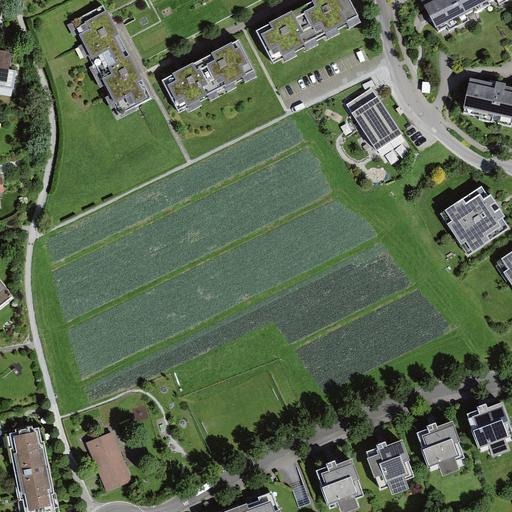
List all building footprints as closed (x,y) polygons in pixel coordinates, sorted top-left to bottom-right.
[(315,46),(358,23),(345,0),(327,0),(299,15),(315,46)] [(430,0),(421,5),(436,35),(505,0),(430,0)] [(95,72),(126,57),(103,10),(72,25),(95,72)] [(315,46),(299,15),(255,38),(271,69),(315,46)] [(201,67),(216,98),(256,77),(241,47),(201,67)] [(0,87),(13,89),(16,72),(9,70),(12,54),(0,51),(0,87)] [(95,72),(120,122),(151,105),(126,57),(95,72)] [(216,98),(201,67),(163,86),(178,117),(216,98)] [(511,127),(511,94),(470,85),(464,117),(511,127)] [(347,106),(352,114),(378,98),(372,89),(347,106)] [(352,114),(352,115),(377,153),(403,136),(378,98),(352,114)] [(441,215),(469,257),(510,230),(482,187),(441,215)] [(511,254),(497,264),(511,285),(511,254)] [(0,310),(14,299),(0,280),(0,310)] [(479,410),(468,414),(482,453),(492,450),(495,457),(511,451),(509,443),(511,442),(511,422),(504,400),(488,406),(486,402),(478,405),(479,410)] [(428,430),(417,434),(431,473),(441,470),(444,477),(461,471),(458,463),(467,460),(453,420),(437,426),(435,422),(427,425),(428,430)] [(58,511),(44,430),(10,436),(23,511),(58,511)] [(86,441),(107,491),(133,480),(113,430),(86,441)] [(401,443),(388,448),(386,445),(377,448),(378,451),(368,454),(381,491),(389,488),(393,498),(410,492),(406,482),(414,479),(401,443)] [(328,466),(317,470),(331,509),(340,506),(342,511),(347,511),(360,507),(358,499),(367,496),(353,456),(337,462),(335,458),(326,461),(328,466)] [(280,511),(273,492),(221,511),(280,511)]
